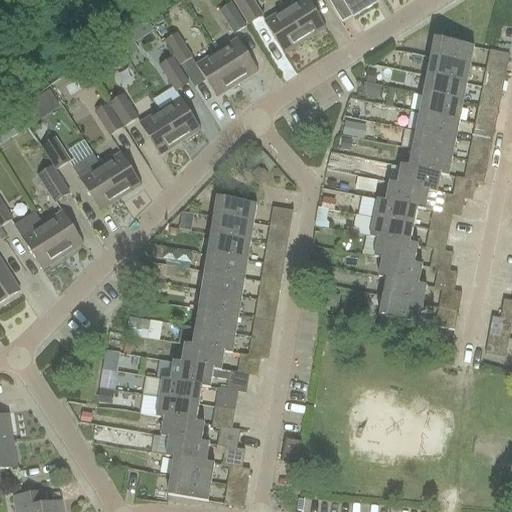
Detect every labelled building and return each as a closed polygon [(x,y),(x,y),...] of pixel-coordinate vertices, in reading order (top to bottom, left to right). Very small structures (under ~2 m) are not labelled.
[(232,0),(249,26),(264,17),(253,0),(232,0)] [(305,43),(326,30),(307,0),(302,0),(285,11),(305,43)] [(340,0),(333,0),(329,3),(342,25),(352,18),(353,20),(385,0),(350,0),(343,4),(340,0)] [(235,34),(247,27),(233,4),(221,11),(235,34)] [(285,57),(305,43),(285,11),(264,24),(285,57)] [(192,61),(176,36),(164,44),(180,68),(192,61)] [(472,67),(476,48),(435,40),(432,58),(472,67)] [(237,86),(258,73),(238,41),(217,54),(237,86)] [(136,53),(130,44),(123,48),(129,57),(136,53)] [(122,61),(116,51),(106,57),(112,67),(122,61)] [(492,52),(491,60),(509,63),(511,56),(492,52)] [(237,86),(217,54),(196,67),(217,100),(237,86)] [(469,85),(472,67),(432,58),(428,76),(469,85)] [(175,95),(189,87),(172,60),(158,68),(175,95)] [(488,70),(487,78),(505,82),(507,74),(488,70)] [(465,103),(469,85),(428,76),(425,95),(465,103)] [(485,88),(483,96),(502,100),(503,92),(485,88)] [(34,120),(64,106),(56,90),(27,104),(34,120)] [(461,122),(465,103),(425,95),(421,113),(461,122)] [(123,129),(138,120),(123,97),(108,106),(123,129)] [(180,145),(200,132),(180,100),(160,113),(180,145)] [(110,137),(123,129),(108,106),(95,114),(110,137)] [(481,107),(477,125),(496,129),(499,111),(481,107)] [(159,158),(180,145),(160,113),(139,126),(159,158)] [(458,140),(461,122),(421,113),(417,132),(458,140)] [(346,123),(343,136),(364,140),(367,127),(346,123)] [(477,125),(473,143),(492,147),(496,129),(477,125)] [(454,158),(458,140),(417,132),(414,149),(454,158)] [(56,172),(70,163),(55,140),(42,148),(56,172)] [(81,160),(96,151),(89,140),(75,149),(81,160)] [(473,143),(472,151),(490,155),(492,147),(473,143)] [(451,177),(454,158),(414,149),(410,168),(442,175),(451,177)] [(120,201),(141,187),(120,155),(100,168),(120,201)] [(99,214),(120,201),(93,158),(72,171),(99,214)] [(470,161),(468,169),(487,173),(488,165),(470,161)] [(442,175),(410,168),(403,167),(399,185),(430,192),(438,194),(442,175)] [(54,204),(69,195),(52,168),(37,177),(54,204)] [(459,179),(458,187),(475,190),(477,182),(466,180),(459,179)] [(430,192),(399,185),(390,183),(387,201),(418,209),(427,211),(430,192)] [(448,196),(446,204),(463,207),(465,199),(455,197),(448,196)] [(256,225),(259,206),(218,199),(215,218),(256,225)] [(415,227),(418,209),(387,201),(378,200),(374,218),(415,227)] [(0,229),(9,223),(0,208),(0,229)] [(275,208),(271,227),(290,230),(294,211),(275,208)] [(435,212),(433,220),(451,224),(452,216),(444,214),(435,212)] [(42,227),(63,259),(83,246),(62,214),(42,227)] [(63,259),(42,227),(35,215),(13,229),(42,273),(63,259)] [(253,243),(256,225),(215,218),(211,237),(253,243)] [(411,244),(415,227),(374,218),(371,236),(378,238),(411,244)] [(271,227),(268,246),(286,248),(287,248),(290,230),(271,227)] [(431,231),(428,248),(436,249),(445,251),(449,235),(431,231)] [(249,261),(253,243),(211,237),(208,255),(249,261)] [(420,246),(411,244),(378,238),(374,257),(383,258),(416,265),(420,246)] [(268,246),(267,253),(286,256),(287,248),(286,248),(268,246)] [(436,249),(432,267),(440,269),(450,271),(454,253),(445,251),(436,249)] [(246,279),(249,261),(208,255),(205,273),(246,279)] [(424,266),(416,265),(383,258),(379,277),(386,278),(420,285),(424,266)] [(0,306),(20,293),(0,261),(0,306)] [(265,264),(264,272),(283,275),(284,267),(265,264)] [(440,269),(438,277),(456,280),(458,273),(450,271),(440,269)] [(243,298),(246,279),(205,273),(202,292),(243,298)] [(427,286),(420,285),(386,278),(383,296),(423,304),(427,286)] [(262,282),(261,290),(280,292),(281,285),(262,282)] [(443,289),(441,297),(460,301),(462,293),(454,292),(443,289)] [(240,317),(243,298),(202,292),(199,310),(240,317)] [(420,323),(423,304),(383,296),(379,315),(420,323)] [(259,301),(258,309),(277,312),(278,304),(259,301)] [(439,308),(438,315),(456,319),(458,311),(439,308)] [(237,335),(240,317),(199,310),(196,329),(237,335)] [(511,312),(502,311),(500,319),(511,320),(511,312)] [(256,319),(254,327),(273,330),(275,323),(256,319)] [(234,354),(237,335),(196,329),(193,348),(224,353),(234,354)] [(253,338),(251,346),(270,349),(272,341),(253,338)] [(185,346),(182,365),(221,372),(224,353),(193,348),(185,346)] [(485,354),(506,358),(507,350),(487,346),(485,354)] [(241,356),(240,364),(260,367),(261,359),(249,357),(241,356)] [(160,362),(157,379),(163,380),(170,382),(202,387),(209,388),(211,379),(228,382),(228,380),(230,373),(221,372),(212,370),(182,365),(173,363),(173,364),(160,362)] [(230,373),(228,380),(248,384),(250,376),(238,374),(230,372),(230,373)] [(160,393),(159,399),(198,405),(200,393),(202,387),(170,382),(163,380),(160,393)] [(218,390),(217,398),(237,401),(238,393),(226,391),(218,390)] [(108,404),(110,394),(100,392),(99,403),(108,404)] [(144,396),(141,414),(164,418),(195,423),(198,405),(159,399),(144,396)] [(235,411),(233,410),(215,407),(212,426),(220,427),(232,429),(235,411)] [(0,443),(14,441),(10,415),(0,417),(0,443)] [(91,424),(92,416),(82,415),(81,423),(91,424)] [(164,418),(161,437),(170,439),(200,444),(203,424),(195,423),(164,418)] [(220,427),(218,435),(239,439),(241,431),(232,429),(220,427)] [(154,436),(151,453),(175,457),(206,463),(208,445),(200,444),(170,439),(161,437),(154,436)] [(296,466),(301,443),(285,440),(280,463),(296,466)] [(0,469),(18,467),(14,441),(0,443),(0,483),(2,483),(0,469)] [(224,455),(224,456),(244,460),(245,452),(237,450),(225,448),(224,455)] [(175,457),(171,476),(210,483),(214,464),(206,462),(206,463),(175,457)] [(231,467),(230,475),(249,478),(251,470),(242,469),(231,467)] [(171,476),(168,495),(207,502),(210,483),(171,476)] [(228,486),(227,494),(246,498),(247,490),(228,486)] [(63,511),(62,502),(45,505),(43,493),(15,497),(16,511),(63,511)]
